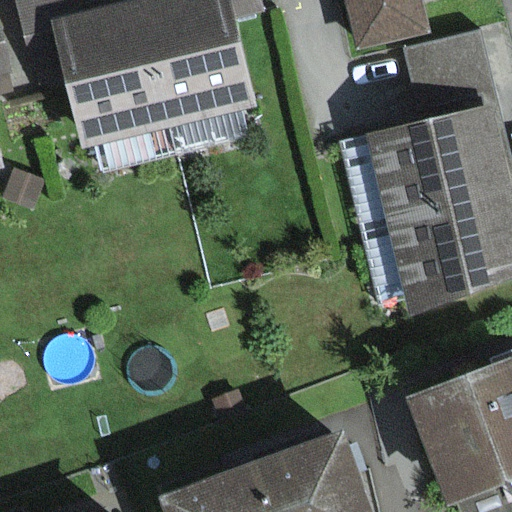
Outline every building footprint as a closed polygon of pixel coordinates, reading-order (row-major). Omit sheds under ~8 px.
[(418,0),(334,0),(341,31),(421,15),(418,0)] [(262,119),(238,7),(154,25),(178,137),(262,119)] [(460,14),(407,24),(418,83),(471,73),(460,14)] [(154,25),(77,42),(101,153),(178,137),(154,25)] [(361,142),(381,226),(505,198),(485,113),(361,142)] [(381,226),(400,310),(511,284),(511,229),(505,198),(381,226)] [(511,365),(421,404),(457,490),(511,466),(511,365)] [(375,511),(347,433),(178,493),(184,511),(375,511)]
